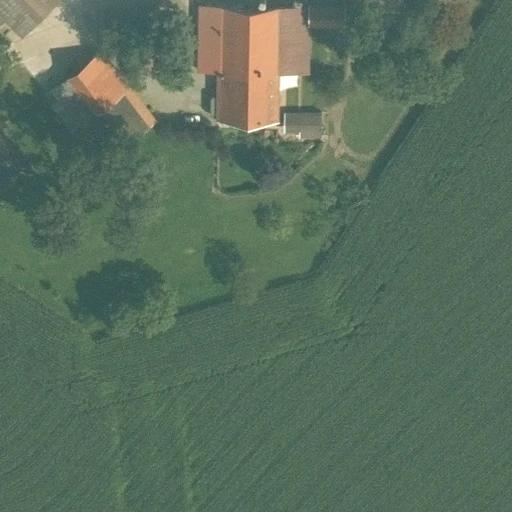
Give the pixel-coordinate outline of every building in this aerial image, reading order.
[(58,0),(0,0),(0,9),(24,34),(58,0)] [(280,4),(201,3),(200,69),(220,70),(220,94),(214,94),(212,96),(212,113),(214,115),(220,115),(220,117),(279,118),(280,4)] [(101,49),(46,92),(74,128),(101,108),(130,85),(101,49)] [(130,85),(101,108),(116,128),(131,117),(141,131),(156,119),(130,85)] [(323,111),(300,111),(300,112),(285,112),(285,129),(300,130),(300,135),(322,135),(323,111)] [(0,181),(19,173),(0,130),(0,181)]
